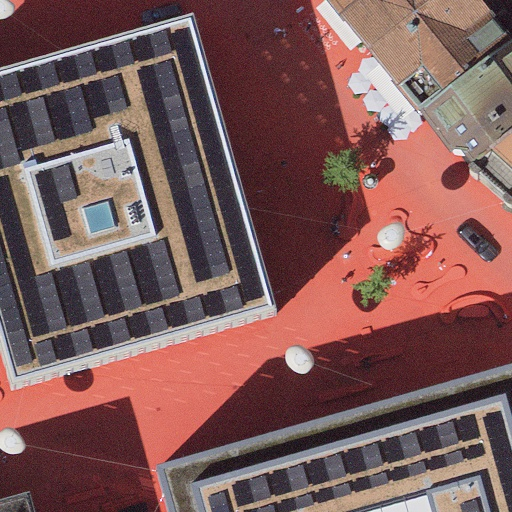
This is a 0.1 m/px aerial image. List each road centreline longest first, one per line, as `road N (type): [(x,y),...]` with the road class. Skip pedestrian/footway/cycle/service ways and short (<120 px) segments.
road 1 (residential): [(0,492),(353,391),(297,184),(295,67)]
road 2 (residential): [(180,0),(0,51)]
road 3 (residential): [(394,178),(511,279)]
road 4 (residential): [(295,67),(394,178)]
